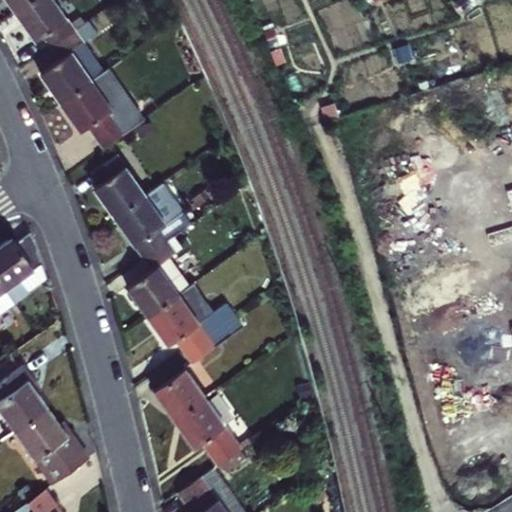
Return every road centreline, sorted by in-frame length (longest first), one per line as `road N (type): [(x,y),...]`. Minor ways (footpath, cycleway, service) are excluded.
road 1 (track): [(451,511),(418,441),(322,127)]
road 2 (residential): [(40,172),(87,310),(138,511)]
